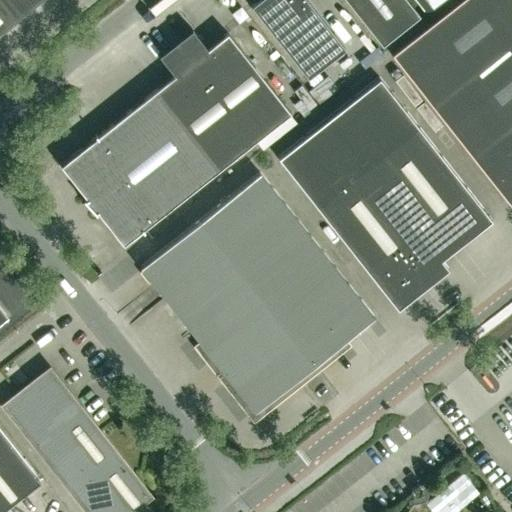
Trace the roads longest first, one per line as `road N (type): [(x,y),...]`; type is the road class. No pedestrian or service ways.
road 1 (unclassified): [(241,505),(0,196)]
road 2 (unclassified): [(241,505),(511,298)]
road 3 (unclassified): [(0,124),(156,0)]
